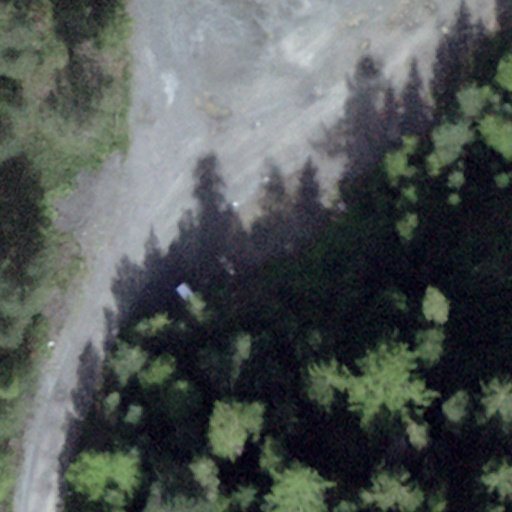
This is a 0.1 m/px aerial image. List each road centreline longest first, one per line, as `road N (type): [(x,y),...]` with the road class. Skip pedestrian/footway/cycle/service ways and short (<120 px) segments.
road 1 (track): [(39,511),(62,383),(104,277),(165,183),(246,96)]
road 2 (track): [(246,96),(365,0)]
road 3 (track): [(246,96),(152,0)]
